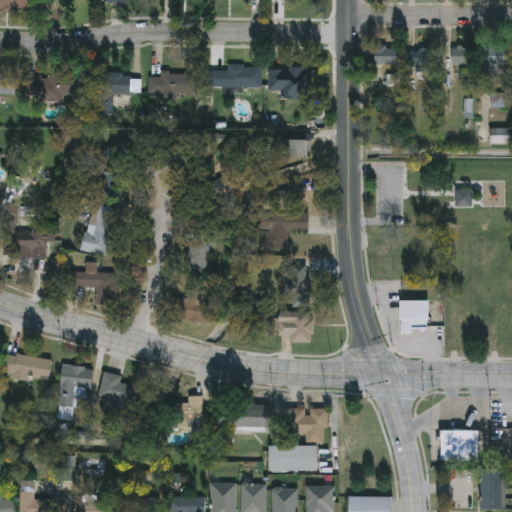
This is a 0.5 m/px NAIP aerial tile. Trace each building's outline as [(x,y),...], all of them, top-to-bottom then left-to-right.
[(0,11),(0,0),(30,0),(30,11),(0,11)] [(452,64),(452,46),(468,46),(468,64),(452,64)] [(508,46),(508,64),(499,64),(499,79),(485,79),(485,46),(508,46)] [(375,48),(399,48),(399,64),(375,64),(375,48)] [(435,48),(435,65),(425,65),(425,74),(411,74),(411,48),(435,48)] [(263,86),(209,86),(209,66),(263,66),(263,86)] [(281,87),(269,87),(269,68),(312,68),(312,88),(301,88),(301,98),(281,98),(281,87)] [(199,94),(161,94),(161,72),(199,72),(199,94)] [(0,74),(15,75),(15,94),(0,94),(0,74)] [(65,102),(46,102),(46,92),(37,92),(37,74),(83,74),(83,95),(65,95),(65,102)] [(99,74),(144,75),(143,92),(128,92),(128,105),(114,105),(113,114),(98,114),(99,74)] [(100,194),(98,164),(118,163),(120,193),(100,194)] [(218,191),(215,182),(225,178),(229,187),(218,191)] [(456,207),(456,188),(472,188),(472,207),(456,207)] [(108,256),(83,250),(94,203),(119,209),(108,256)] [(309,213),(309,231),(289,231),(288,249),(260,249),(261,213),(309,213)] [(50,257),(8,258),(8,224),(49,223),(50,257)] [(211,273),(191,273),(191,229),(211,229),(211,273)] [(310,306),(293,306),(293,265),(310,265),(310,306)] [(96,305),(97,288),(66,287),(67,271),(117,272),(116,305),(96,305)] [(207,292),(205,303),(215,305),(211,324),(182,319),(187,288),(207,292)] [(401,301),(430,301),(430,328),(413,328),(413,335),(401,335),(401,301)] [(291,343),(291,335),(279,335),(279,312),(312,312),(312,343),(291,343)] [(52,359),(51,382),(6,379),(8,356),(52,359)] [(97,370),(95,390),(84,388),(81,409),(74,408),(72,418),(59,416),(64,366),(97,370)] [(99,405),(106,373),(123,377),(122,383),(138,387),(132,413),(99,405)] [(189,404),(189,398),(203,398),(203,428),(173,428),(173,404),(189,404)] [(252,430),(221,430),(221,406),(270,406),(270,429),(252,429),(252,430)] [(328,410),(328,443),(306,443),(306,435),(288,435),(288,410),(328,410)] [(441,463),(441,431),(480,431),(480,463),(441,463)] [(318,447),(318,471),(270,471),(270,447),(318,447)] [(506,509),(481,509),(481,470),(506,470),(506,509)] [(241,511),(242,482),(267,483),(266,511),(241,511)] [(211,511),(212,483),(237,484),(236,511),(211,511)] [(306,511),(307,485),(336,486),(335,511),(330,511),(306,511)] [(271,511),(272,488),(299,488),(298,511),(271,511)] [(79,511),(79,496),(110,496),(110,511),(79,511)] [(0,511),(0,498),(16,498),(16,511),(0,511)] [(119,511),(119,498),(153,498),(153,511),(119,511)] [(163,511),(163,498),(206,498),(205,511),(163,511)] [(392,498),(392,511),(349,511),(349,498),(392,498)]
